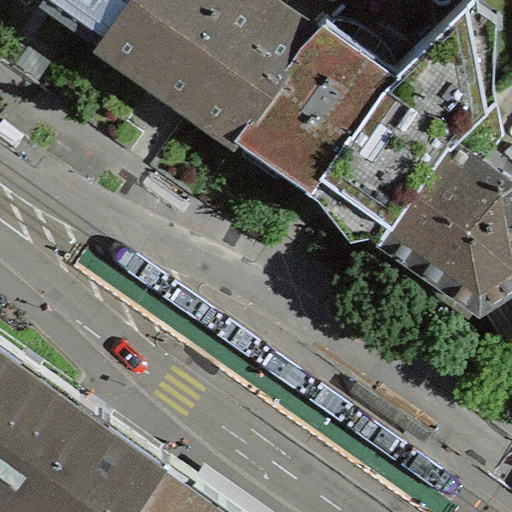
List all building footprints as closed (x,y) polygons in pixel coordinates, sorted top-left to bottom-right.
[(49,0),(62,9),(99,35),(124,0),(49,0)] [(124,0),(99,35),(132,58),(237,132),(306,34),(317,23),(284,0),(124,0)] [(496,90),(479,0),(463,0),(399,63),(377,84),(308,182),(322,192),(381,233),(450,135),(496,90)] [(308,182),(377,84),(399,63),(341,22),(328,13),(306,34),(237,132),(247,139),(243,145),(275,168),(280,162),(308,182)] [(504,130),(496,91),(450,135),(381,233),(409,253),(479,303),(511,281),(511,178),(484,158),(504,130)] [(0,511),(123,511),(165,453),(167,450),(45,364),(0,332),(0,511)] [(165,453),(123,511),(249,511),(219,491),(165,453)]
